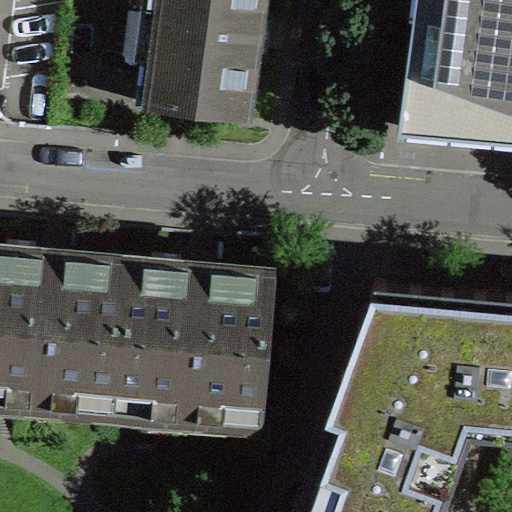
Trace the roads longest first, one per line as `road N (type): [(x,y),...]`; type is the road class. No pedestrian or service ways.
road 1 (unclassified): [(0,170),(310,199)]
road 2 (unclassified): [(310,199),(511,214)]
road 3 (residential): [(336,0),(310,199)]
